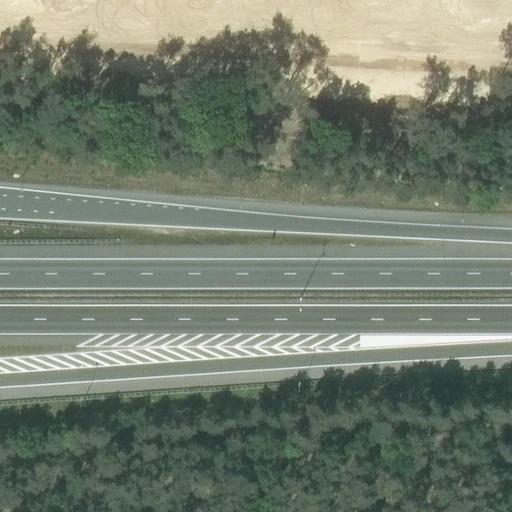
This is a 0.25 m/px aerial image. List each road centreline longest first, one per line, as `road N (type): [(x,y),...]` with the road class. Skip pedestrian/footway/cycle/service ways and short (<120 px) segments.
road 1 (motorway): [(0,382),(511,347)]
road 2 (motorway): [(511,238),(0,204)]
road 3 (track): [(511,76),(0,47)]
road 4 (motorway): [(511,275),(0,277)]
road 5 (motorway): [(0,322),(511,321)]
